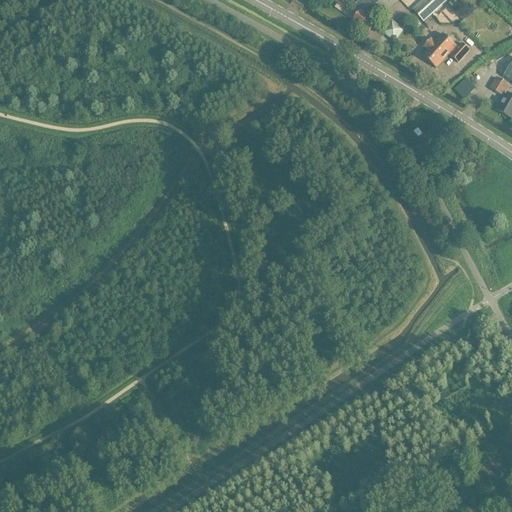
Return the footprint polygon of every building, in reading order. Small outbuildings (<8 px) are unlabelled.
[(368,33),(376,23),(371,19),(398,0),(367,0),(357,7),(360,10),(352,21),(357,25),(357,27),(360,29),(362,28),(368,33)] [(446,0),(422,0),(412,10),(424,22),(447,1),(446,0)] [(430,40),(427,41),(425,43),(424,46),(423,47),(428,51),(422,57),(436,69),(449,54),(451,56),(451,57),(458,63),(469,51),(462,44),(453,54),(451,52),(456,47),(443,34),(435,43),(430,39),(430,40)] [(511,64),(503,77),(504,78),(511,83),(511,64)] [(476,89),(467,79),(465,80),(455,90),(463,99),(464,100),(476,89)] [(496,79),(489,89),(502,97),(509,87),(501,82),(496,79)] [(511,119),(511,117),(511,97),(507,95),(497,111),(511,119)] [(418,129),(414,133),(418,138),(422,135),(418,129)]
